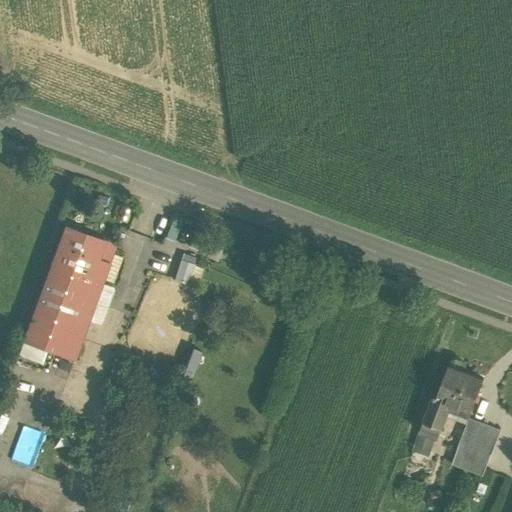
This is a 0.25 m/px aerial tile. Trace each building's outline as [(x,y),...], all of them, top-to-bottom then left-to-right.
[(104,241),(65,227),(51,265),(102,284),(116,245),(104,241)] [(183,258),(176,278),(198,286),(205,266),(183,258)] [(102,284),(51,265),(23,341),(74,359),(102,284)] [(463,361),(457,359),(452,361),(450,366),(463,371),(465,366),(463,361)] [(450,366),(449,365),(436,398),(436,400),(450,405),(471,413),(484,378),(463,371),(450,366)] [(450,405),(436,400),(436,398),(434,397),(424,422),(441,428),(450,405)] [(501,430),(469,418),(460,441),(492,453),(501,430)] [(492,453),(460,441),(452,464),(483,476),(492,453)] [(26,480),(19,497),(55,511),(62,494),(26,480)]
